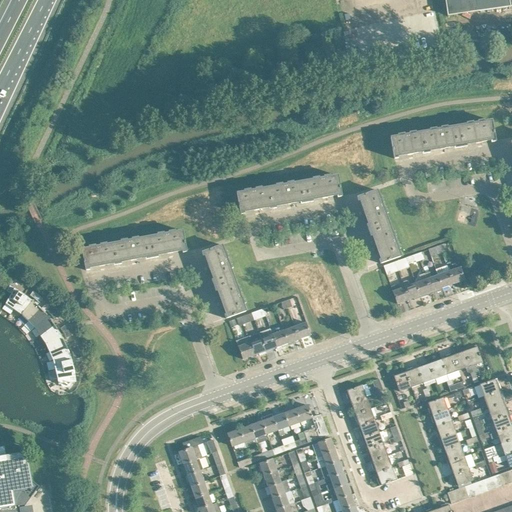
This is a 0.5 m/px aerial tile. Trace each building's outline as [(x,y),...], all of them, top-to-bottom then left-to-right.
[(511,0),(444,0),(447,16),(511,6),(511,0)] [(472,124),(459,126),(461,137),(456,138),(458,148),(458,146),(462,145),(463,148),(463,147),(463,145),(494,140),(494,142),(495,142),(492,121),(478,123),(478,121),(477,121),(478,123),(473,124),(473,122),(472,122),(472,124)] [(458,148),(456,138),(461,137),(459,126),(441,130),(441,128),(440,128),(441,130),(436,131),(436,129),(435,129),(435,131),(422,133),(426,154),(426,152),(457,146),(457,148),(458,148)] [(426,154),(422,133),(409,135),(409,133),(408,133),(409,135),(404,136),(404,134),(403,134),(403,136),(390,138),(394,159),(395,159),(394,157),(425,152),(426,154)] [(319,179),(306,182),(307,192),(302,193),(304,203),(304,201),(309,201),(309,203),(310,202),(309,200),(312,200),(340,195),(341,197),(342,197),(338,176),(325,178),(324,177),(324,179),(320,179),(319,177),(319,178),(319,179)] [(304,203),(302,193),(307,192),(306,182),(288,185),(288,183),(287,183),(287,185),(283,186),(282,184),(282,186),(269,188),(272,209),(273,209),(272,207),(303,202),(304,203)] [(272,209),(269,188),(256,191),(256,189),(255,189),(255,191),(251,191),(251,189),(250,190),(250,192),(237,194),(240,215),(241,215),(241,213),(272,207),(272,209)] [(381,203),(377,191),(356,198),(357,198),(359,198),(369,227),(367,228),(377,225),(379,230),(389,226),(383,209),(385,208),(383,208),(381,204),(383,203),(381,203)] [(350,220),(358,217),(356,208),(348,211),(350,220)] [(394,239),(389,226),(379,230),(377,225),(367,228),(367,229),(369,228),(371,232),(369,233),(369,234),(371,233),(382,263),(380,263),(380,264),(400,257),(396,244),(397,244),(397,243),(395,244),(394,239),(396,239),(395,238),(394,239)] [(163,235),(151,237),(152,248),(147,249),(149,259),(150,259),(149,257),(154,256),(154,258),(155,258),(154,256),(185,250),(186,252),(183,231),(169,234),(169,232),(168,232),(169,234),(164,235),(164,233),(163,233),(163,235)] [(149,259),(147,249),(152,248),(151,237),(132,241),(132,239),(131,239),(132,241),(127,242),(127,240),(126,240),(127,242),(114,244),(118,265),(117,263),(149,257),(149,259)] [(118,265),(114,244),(101,246),(100,245),(100,247),(96,247),(95,246),(95,248),(82,250),(86,271),(86,269),(117,263),(117,265),(118,265)] [(225,256),(221,246),(202,253),(204,253),(215,282),(213,283),(223,280),(224,285),(234,281),(227,262),(229,261),(227,261),(226,257),(228,256),(227,256),(225,256)] [(442,253),(440,246),(428,250),(431,257),(442,253)] [(409,268),(405,259),(394,263),(398,272),(409,268)] [(398,272),(394,263),(383,267),(387,276),(398,272)] [(453,284),(449,272),(447,266),(435,270),(437,276),(442,288),(453,284)] [(465,280),(460,268),(449,272),(453,284),(465,280)] [(443,290),(442,288),(437,276),(431,278),(429,272),(424,274),(431,294),(443,290)] [(431,294),(424,274),(419,276),(421,281),(415,284),(420,298),(431,294)] [(239,293),(234,281),(224,285),(223,280),(213,283),(213,284),(215,283),(216,287),(214,288),(215,289),(217,288),(227,318),(225,318),(225,319),(245,312),(241,299),(243,298),(242,298),(240,298),(239,294),(241,293),(239,293)] [(420,298),(415,284),(409,286),(407,281),(402,283),(408,300),(413,298),(414,301),(420,298)] [(408,300),(402,283),(390,287),(397,304),(408,300)] [(13,310),(23,295),(14,289),(9,286),(6,292),(11,295),(5,304),(13,310)] [(21,315),(32,301),(23,295),(13,310),(21,315)] [(40,309),(32,301),(21,315),(28,322),(40,309)] [(287,308),(285,301),(274,305),(276,312),(287,308)] [(48,317),(40,309),(28,322),(34,329),(48,317)] [(265,317),(262,309),(252,313),(254,320),(265,317)] [(254,320),(252,313),(240,318),(243,324),(254,320)] [(54,326),(48,317),(34,329),(40,336),(54,326)] [(310,336),(306,323),(294,327),(298,340),(310,336)] [(61,335),(54,326),(40,336),(45,344),(61,335)] [(287,344),(282,331),(280,326),(269,330),(276,348),(287,344)] [(298,340),(294,327),(282,331),(287,344),(298,340)] [(276,348),(269,330),(258,334),(265,352),(276,348)] [(265,352),(258,334),(247,338),(254,356),(258,354),(259,357),(265,354),(265,352)] [(65,345),(61,335),(45,344),(49,352),(65,345)] [(254,356),(247,338),(236,342),(242,360),(254,356)] [(70,355),(65,345),(49,352),(53,361),(70,355)] [(482,363),(476,345),(468,348),(468,350),(464,351),(472,373),(470,374),(471,379),(476,378),(479,377),(475,365),(482,363)] [(472,373),(464,351),(460,353),(459,351),(452,354),(458,371),(465,369),(466,374),(470,374),(472,373)] [(458,371),(452,354),(444,356),(445,358),(441,360),(446,375),(458,371)] [(72,366),(70,355),(53,361),(55,370),(72,366)] [(446,375),(441,360),(436,361),(436,360),(428,362),(434,380),(446,375)] [(434,380),(428,362),(421,365),(421,367),(416,368),(422,384),(434,380)] [(75,377),(72,366),(55,370),(58,380),(59,379),(60,385),(61,384),(63,387),(69,386),(70,383),(76,382),(75,377)] [(422,384),(416,368),(412,370),(412,368),(404,371),(411,388),(422,384)] [(411,388),(404,371),(397,373),(398,375),(393,377),(399,392),(411,388)] [(501,391),(498,383),(496,384),(495,380),(480,385),(484,397),(501,391)] [(450,393),(464,388),(462,382),(453,386),(448,387),(450,393)] [(366,398),(362,386),(345,392),(347,399),(349,399),(351,403),(366,398)] [(502,398),(503,398),(501,391),(484,397),(488,409),(503,403),(502,398)] [(370,409),(366,398),(351,403),(352,407),(351,408),(353,415),(370,409)] [(443,398),(428,404),(430,408),(428,409),(431,416),(448,410),(443,398)] [(509,414),(507,407),(505,407),(503,403),(488,409),(492,420),(509,414)] [(311,415),(307,406),(296,410),(300,422),(312,418),(311,417),(312,416),(312,415),(311,415)] [(374,421),(370,409),(353,415),(356,423),(357,422),(359,427),(374,421)] [(300,422),(296,410),(284,414),(289,426),(300,422)] [(452,422),(448,410),(431,416),(433,424),(435,423),(436,427),(452,422)] [(289,426),(284,414),(273,418),(279,434),(280,436),(286,434),(284,428),(289,426)] [(511,421),(509,414),(492,420),(497,432),(511,426),(510,422),(511,421)] [(330,435),(323,418),(323,417),(313,421),(314,425),(311,426),(312,429),(303,432),(306,438),(308,443),(330,435)] [(279,434),(273,418),(262,422),(268,438),(279,434)] [(379,433),(374,421),(359,427),(361,431),(359,432),(361,439),(379,433)] [(268,440),(268,438),(262,422),(250,426),(257,444),(268,440)] [(456,434),(452,422),(436,427),(438,432),(437,433),(439,440),(456,434)] [(257,444),(250,426),(239,430),(246,448),(257,444)] [(497,432),(490,434),(491,437),(492,440),(499,438),(501,444),(511,439),(511,427),(511,426),(497,432)] [(401,441),(395,427),(390,429),(393,439),(395,443),(401,441)] [(246,448),(239,430),(228,434),(232,447),(237,445),(239,451),(246,448)] [(383,445),(379,433),(361,439),(364,447),(366,446),(367,450),(383,445)] [(460,446),(456,434),(439,440),(442,447),(443,447),(445,451),(460,446)] [(198,446),(202,444),(200,437),(182,444),(185,451),(179,453),(183,464),(200,459),(202,458),(198,446)] [(296,447),(308,443),(306,438),(294,442),(296,447)] [(330,439),(318,443),(312,445),(316,457),(334,450),(330,439)] [(511,439),(501,444),(505,456),(511,453),(511,439)] [(216,452),(212,441),(208,442),(212,454),(216,452)] [(285,451),(296,447),(294,442),(283,446),(285,451)] [(387,456),(383,445),(367,450),(369,455),(367,455),(370,463),(387,456)] [(39,486),(38,486),(31,481),(26,452),(6,456),(4,446),(0,447),(0,478),(3,497),(0,497),(0,511),(22,511),(24,507),(21,505),(27,496),(30,499),(39,486)] [(285,451),(283,446),(272,450),(274,456),(285,451)] [(464,457),(460,446),(445,451),(446,455),(445,456),(447,463),(464,457)] [(306,460),(302,449),(296,450),(301,462),(306,460)] [(262,460),(274,456),(272,450),(261,454),(262,460)] [(338,462),(334,450),(316,457),(320,468),(338,462)] [(220,464),(216,452),(212,454),(216,465),(220,464)] [(293,452),(288,453),(292,464),(297,462),(293,452)] [(511,466),(511,453),(505,456),(498,458),(497,456),(492,458),(494,463),(496,461),(498,465),(507,462),(509,468),(511,466)] [(251,464),(262,460),(261,454),(249,459),(251,464)] [(391,468),(390,464),(387,456),(370,463),(372,470),(374,469),(376,474),(391,468)] [(469,469),(467,464),(464,457),(447,463),(450,471),(452,470),(453,475),(469,469)] [(204,470),(202,464),(200,459),(183,464),(187,476),(200,471),(204,470)] [(240,468),(251,464),(249,459),(238,463),(240,468)] [(276,471),(274,464),(272,459),(260,464),(264,475),(276,471)] [(310,471),(307,464),(306,460),(301,462),(305,474),(310,471)] [(302,475),(298,464),(297,462),(292,464),(297,477),(302,475)] [(342,473),(339,464),(338,462),(320,468),(325,480),(330,478),(342,473)] [(225,475),(221,464),(220,464),(216,465),(220,477),(225,475)] [(396,480),(391,468),(376,474),(377,478),(376,479),(378,487),(396,480)] [(473,481),(469,469),(453,475),(455,479),(453,480),(456,487),(473,481)] [(202,477),(200,471),(187,476),(191,487),(204,482),(209,480),(208,475),(202,477)] [(280,482),(276,471),(264,475),(268,487),(280,482)] [(314,483),(312,476),(310,471),(305,474),(309,485),(314,483)] [(347,484),(342,473),(330,478),(332,483),(327,485),(329,491),(334,489),(347,484)] [(508,484),(504,473),(499,475),(503,486),(508,484)] [(229,486),(225,475),(220,477),(224,488),(229,486)] [(306,486),(302,475),(297,477),(301,488),(306,486)] [(503,486),(499,475),(493,477),(497,488),(503,486)] [(497,488),(493,477),(487,479),(491,490),(497,488)] [(491,490),(487,479),(482,481),(486,492),(491,490)] [(286,480),(280,482),(268,487),(272,498),(290,492),(286,480)] [(486,492),(482,481),(476,483),(480,494),(486,492)] [(208,494),(204,482),(191,487),(195,498),(208,494)] [(318,494),(314,483),(309,485),(313,496),(318,494)] [(480,494),(476,483),(470,485),(474,496),(480,494)] [(351,496),(347,484),(334,489),(338,500),(351,496)] [(474,496),(470,485),(465,487),(469,498),(474,496)] [(233,498),(229,486),(224,488),(228,499),(233,498)] [(310,497),(306,486),(301,488),(305,499),(310,497)] [(469,498),(465,487),(459,489),(463,500),(469,498)] [(463,500),(459,489),(453,491),(457,502),(463,500)] [(457,502),(453,491),(447,493),(452,505),(457,502)] [(294,503),(290,492),(272,498),(276,510),(294,503)] [(212,505),(208,494),(195,498),(199,510),(212,505)] [(322,505),(318,494),(313,496),(317,507),(322,505)] [(355,507),(351,496),(338,500),(342,511),(355,507)] [(314,509),(312,502),(310,497),(305,499),(309,511),(314,509)] [(237,509),(233,498),(228,499),(232,510),(237,509)] [(220,511),(218,503),(212,505),(199,510),(200,511),(220,511)] [(297,511),(294,503),(276,510),(277,511),(297,511)]
